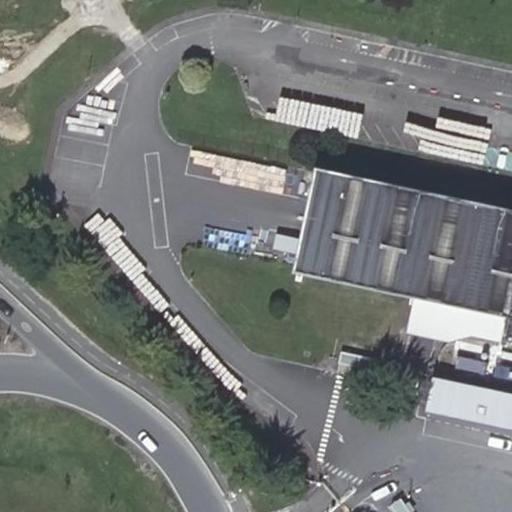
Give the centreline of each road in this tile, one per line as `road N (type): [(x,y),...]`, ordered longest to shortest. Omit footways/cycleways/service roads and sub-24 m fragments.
road 1 (secondary): [(211,511),(177,459),(100,395)]
road 2 (secondary): [(100,395),(0,302)]
